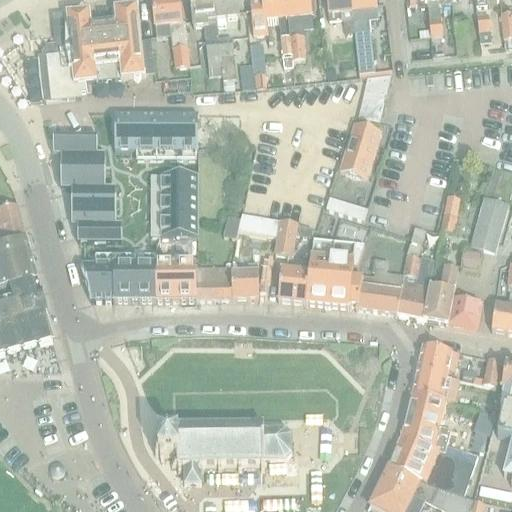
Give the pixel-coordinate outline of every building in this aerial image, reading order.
[(176,71),(189,70),(187,46),(185,25),(181,25),(178,0),(170,0),(152,2),(155,28),(171,26),(174,50),(176,71)] [(217,22),(214,0),(190,0),(194,29),(204,28),(209,69),(221,68),(219,43),(217,22)] [(214,0),(217,22),(240,19),(237,0),(214,0)] [(288,16),(286,0),(260,0),(261,0),(249,2),(252,33),(271,32),(270,22),(279,22),(283,60),(292,59),(288,16)] [(286,0),(288,16),(292,59),(292,64),(305,62),(301,28),(300,19),(311,18),(309,0),(286,0)] [(353,13),(351,0),(326,0),(328,16),(353,13)] [(351,0),(353,13),(376,11),(374,0),(351,0)] [(120,80),(133,78),(137,82),(140,78),(144,77),(137,8),(133,9),(129,5),(126,9),(113,11),(114,25),(91,28),(90,13),(86,13),(81,10),(78,14),(65,15),(65,17),(52,18),(55,45),(48,46),(41,54),(42,58),(38,58),(42,103),(81,100),(80,93),(86,93),(85,84),(96,83),(95,68),(119,66),(120,80)] [(511,16),(501,17),(504,43),(511,42),(511,16)] [(479,34),(490,34),(489,18),(478,19),(479,34)] [(454,37),(466,36),(464,20),(453,21),(454,37)] [(357,50),(369,49),(368,34),(363,35),(362,22),(345,23),(346,37),(355,36),(357,50)] [(431,39),(442,38),(440,23),(429,24),(431,39)] [(219,43),(221,68),(223,83),(236,82),(232,41),(219,43)] [(252,55),(254,74),(263,73),(261,54),(252,55)] [(251,78),(243,79),(244,92),(253,91),(251,78)] [(255,79),(256,92),(267,91),(266,78),(255,79)] [(198,117),(115,116),(114,154),(198,154),(198,117)] [(354,128),(340,174),(366,182),(381,136),(354,128)] [(89,138),(53,138),(53,157),(61,157),(61,192),(72,192),(72,227),(78,227),(77,245),(114,245),(114,226),(108,226),(108,191),(97,191),(97,157),(89,157),(89,138)] [(198,178),(161,178),(161,240),(198,240),(198,178)] [(330,201),(326,212),(336,215),(339,204),(330,201)] [(494,255),(507,209),(484,202),(470,249),(494,255)] [(339,204),(336,215),(345,218),(349,207),(339,204)] [(17,207),(0,211),(0,244),(2,244),(3,250),(27,244),(17,207)] [(349,207),(345,218),(355,221),(358,210),(349,207)] [(365,212),(358,210),(355,221),(361,223),(364,224),(368,213),(365,212)] [(301,230),(313,233),(319,234),(323,217),(306,213),(301,230)] [(452,235),(455,220),(444,218),(441,233),(452,235)] [(236,242),(241,223),(228,220),(224,239),(236,242)] [(295,239),(297,229),(280,226),(275,256),(291,259),(295,239)] [(301,230),(297,229),(295,239),(312,242),(312,241),(313,233),(301,230)] [(353,279),(354,269),(357,269),(366,247),(312,241),(312,242),(308,275),(305,307),(331,310),(349,311),(350,307),(353,279)] [(0,360),(53,346),(47,323),(48,323),(27,244),(3,250),(2,244),(0,244),(0,249),(0,251),(0,250),(0,360)] [(476,272),(478,258),(465,256),(462,269),(476,272)] [(417,281),(421,262),(408,259),(407,267),(404,278),(417,281)] [(360,281),(353,279),(350,307),(356,308),(355,313),(392,316),(396,317),(402,285),(403,286),(404,278),(407,267),(374,262),(373,276),(375,276),(374,280),(360,278),(360,281)] [(195,267),(156,268),(156,305),(196,304),(195,267)] [(195,267),(196,304),(232,303),(231,277),(230,271),(200,271),(200,267),(195,267)] [(231,277),(232,303),(258,302),(257,267),(247,267),(248,276),(231,277)] [(81,268),(91,305),(156,305),(156,268),(81,268)] [(424,322),(448,326),(452,301),(457,273),(447,271),(444,291),(430,289),(429,291),(424,322)] [(277,304),(305,307),(308,275),(281,273),(277,304)] [(396,317),(424,322),(429,291),(403,286),(402,285),(396,317)] [(511,336),(511,296),(510,296),(508,309),(495,307),(491,334),(511,336)] [(452,301),(448,326),(477,332),(478,324),(482,325),(484,315),(480,314),(481,306),(452,301)] [(423,349),(417,372),(451,380),(455,365),(450,364),(451,359),(456,360),(457,356),(423,349)] [(494,390),(500,366),(488,363),(483,382),(475,380),(473,386),(494,390)] [(511,368),(506,367),(501,391),(504,391),(500,410),(504,411),(497,439),(511,442),(511,443),(503,478),(511,479),(511,368)] [(451,380),(417,372),(412,396),(446,404),(455,406),(460,383),(451,381),(451,380)] [(412,396),(402,439),(440,454),(439,455),(444,457),(474,468),(477,460),(446,449),(451,432),(440,429),(446,404),(412,396)] [(261,473),(265,473),(265,464),(286,464),(291,458),(291,438),(285,431),(264,432),(264,429),(178,431),(178,433),(174,433),(175,437),(163,438),(163,434),(159,434),(159,439),(154,439),(154,443),(159,443),(160,454),(155,454),(155,458),(160,458),(160,459),(161,459),(161,464),(164,464),(164,459),(176,458),(176,462),(177,462),(177,465),(171,465),(171,468),(177,468),(177,474),(181,474),(181,469),(183,469),(184,487),(201,487),(201,474),(202,474),(202,469),(217,469),(217,474),(221,473),(221,469),(238,468),(239,473),(242,473),(242,468),(261,468),(261,473)] [(474,468),(444,457),(439,455),(440,454),(402,439),(389,470),(430,491),(463,501),(474,468)] [(49,475),(50,478),(53,481),(56,482),(60,482),(63,480),(65,477),(66,474),(66,471),(65,468),(63,466),(60,465),(57,464),(53,466),(51,468),(49,471),(49,475)] [(389,470),(381,486),(412,501),(414,498),(442,511),(470,511),(473,503),(463,501),(430,491),(389,470)] [(377,511),(406,511),(412,501),(381,486),(370,508),(377,511)] [(482,511),(484,506),(473,503),(470,511),(482,511)]
